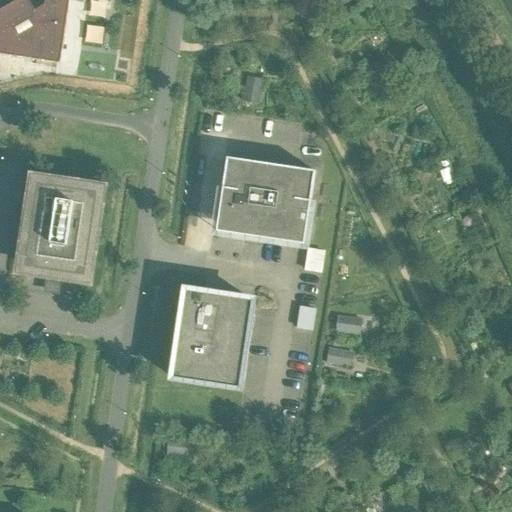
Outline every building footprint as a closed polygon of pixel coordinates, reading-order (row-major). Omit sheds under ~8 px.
[(18,0),(0,10),(0,54),(2,55),(60,64),(67,24),(70,0),(18,0)] [(244,102),(258,104),(262,81),(249,78),(244,102)] [(311,203),(315,172),(227,159),(223,189),(230,190),(224,226),(246,229),(245,236),(304,245),(309,214),(302,213),(304,202),(311,203)] [(22,270),(87,279),(100,191),(35,181),(22,270)] [(305,271),(321,273),(324,252),(309,250),(305,271)] [(183,322),(188,329),(179,336),(173,379),(240,389),(253,301),(231,297),(223,303),(217,302),(217,301),(217,300),(216,299),(215,298),(214,297),(213,297),(212,297),(211,297),(209,298),(209,299),(208,300),(207,301),(202,300),(203,293),(186,291),(181,322),(183,322)] [(297,328),(313,331),(316,310),(300,308),(297,328)] [(338,318),(336,331),(360,335),(362,321),(338,318)] [(327,363),(350,367),(353,354),(330,350),(327,363)] [(167,454),(191,457),(193,443),(169,440),(167,454)]
